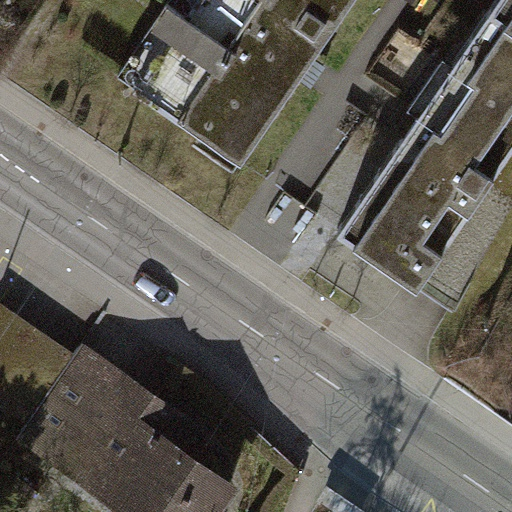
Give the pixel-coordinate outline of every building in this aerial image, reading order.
[(196,0),(136,87),(244,161),(356,0),(196,0)] [(511,0),(498,0),(492,10),(511,23),(511,0)] [(511,23),(492,10),(339,230),(419,286),(511,149),(511,23)] [(2,304),(0,307),(0,381),(43,411),(80,358),(2,304)] [(178,413),(85,350),(80,358),(43,411),(24,438),(131,511),(213,511),(233,484),(179,446),(187,434),(171,423),(178,413)]
